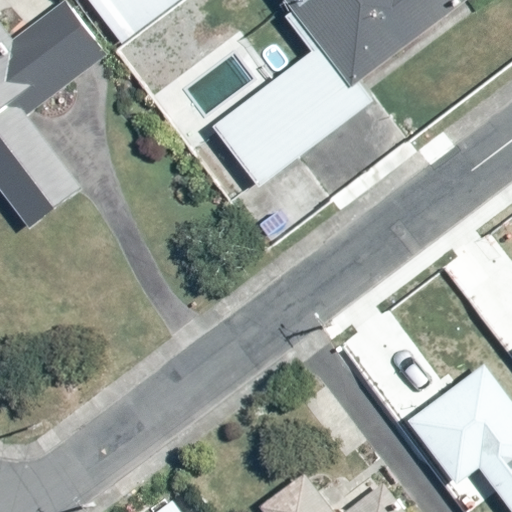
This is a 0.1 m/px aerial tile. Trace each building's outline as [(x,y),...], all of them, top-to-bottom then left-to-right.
[(110,52),(71,0),(61,0),(13,36),(0,18),(0,178),(34,225),(86,187),(30,112),(110,52)] [(98,0),(125,37),(176,0),(98,0)] [(286,12),(314,48),(219,123),(268,184),(380,95),(370,82),(479,0),(299,0),(300,1),(286,12)] [(511,449),(511,394),(455,323),(415,355),(432,377),(397,406),(463,489),(511,449)] [(405,511),(381,479),(340,510),(310,471),(266,504),(272,511),(405,511)] [(194,511),(178,491),(151,511),(194,511)]
